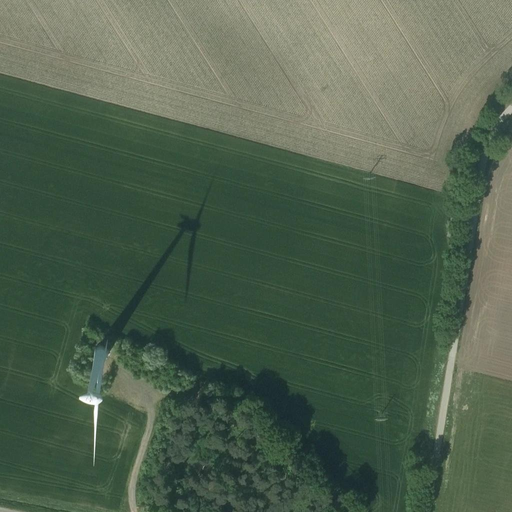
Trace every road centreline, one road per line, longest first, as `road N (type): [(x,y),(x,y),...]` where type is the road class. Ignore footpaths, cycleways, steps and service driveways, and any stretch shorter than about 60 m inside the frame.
road 1 (unclassified): [(428,511),(482,153),(488,129),(511,104)]
road 2 (track): [(134,511),(130,494),(152,417),(150,400),(119,369)]
